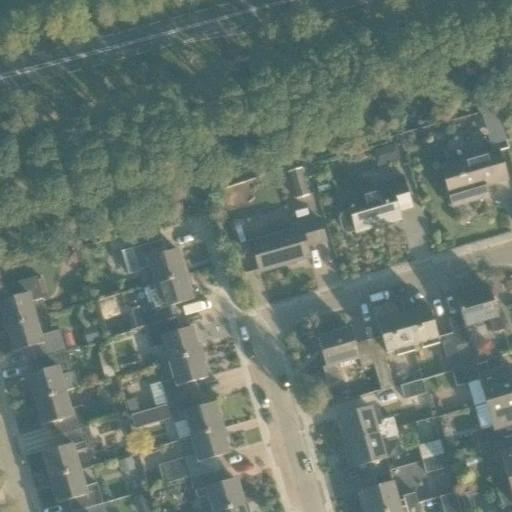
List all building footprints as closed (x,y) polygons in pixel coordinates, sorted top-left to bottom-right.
[(487,116),(482,118),(486,129),(502,125),(498,113),(487,116)] [(399,159),(395,146),(372,152),(377,168),(388,164),(388,162),(399,159)] [(510,191),(498,150),(441,167),(452,207),(478,200),(475,190),(506,181),(509,191),(510,191)] [(288,174),(296,201),(309,197),(301,170),(288,174)] [(347,201),(350,213),(343,215),(340,220),(343,231),(348,234),(356,232),(357,234),(401,221),(398,213),(412,209),(403,178),(389,182),(391,188),(347,201)] [(325,242),(319,219),(294,227),(295,231),(252,243),(260,274),(310,259),(307,248),(325,242)] [(167,255),(163,241),(120,254),(127,277),(137,274),(136,271),(138,270),(139,272),(150,269),(155,286),(185,277),(178,252),(167,255)] [(78,263),(75,252),(64,255),(67,266),(78,263)] [(137,332),(147,329),(177,320),(173,307),(192,301),(185,277),(155,286),(160,302),(131,311),(137,332)] [(0,309),(6,329),(37,320),(32,302),(43,299),(37,278),(6,287),(10,301),(0,303),(0,309)] [(489,321),(493,334),(504,331),(500,317),(498,318),(489,289),(456,299),(463,322),(449,326),(453,339),(456,348),(470,344),(465,329),(489,321)] [(402,314),(412,347),(421,344),(423,350),(439,345),(428,307),(402,314)] [(383,355),(412,347),(402,314),(377,322),(382,341),(369,345),(368,342),(367,342),(373,365),(381,393),(393,389),(383,355)] [(36,361),(67,352),(60,331),(42,336),(37,320),(6,329),(13,353),(32,348),(36,361)] [(169,363),(200,354),(193,329),(181,333),(177,320),(147,329),(153,350),(164,346),(169,363)] [(83,331),(87,344),(102,340),(98,327),(83,331)] [(373,365),(367,342),(355,346),(350,330),(317,339),(326,368),(323,369),(326,379),(337,376),(334,367),(358,360),(361,369),(373,365)] [(450,372),(462,369),(462,368),(458,357),(456,348),(453,339),(442,343),(450,372)] [(35,402),(66,394),(78,390),(73,373),(67,352),(36,361),(40,374),(28,377),(35,402)] [(114,377),(107,352),(97,354),(104,380),(114,377)] [(470,355),(470,353),(458,357),(462,368),(473,365),(470,355)] [(168,405),(199,395),(196,382),(207,379),(200,354),(169,363),(174,380),(162,384),(168,405)] [(502,370),(499,358),(462,369),(462,370),(452,373),(457,389),(467,386),(479,382),(486,405),(511,397),(511,370),(511,367),(502,370)] [(426,394),(422,380),(400,386),(405,401),(426,394)] [(58,437),(89,428),(83,407),(71,410),(66,394),(35,402),(43,427),(54,424),(58,437)] [(191,439),(222,430),(214,405),(203,408),(199,395),(168,405),(174,426),(186,422),(191,439)] [(475,450),(485,447),(511,438),(511,397),(486,405),(492,428),(470,434),(475,450)] [(134,400),(126,403),(129,413),(137,411),(134,400)] [(347,444),(396,430),(393,420),(381,423),(382,426),(376,428),(371,410),(340,418),(347,444)] [(50,480),(81,471),(76,454),(95,449),(89,428),(58,437),(61,450),(42,455),(50,480)] [(190,480),(221,471),(217,458),(229,455),(222,430),(191,439),(196,456),(184,459),(190,480)] [(396,430),(347,444),(355,469),(385,460),(380,442),(386,440),(387,443),(399,440),(396,430)] [(508,482),(511,480),(511,438),(485,447),(490,463),(501,460),(508,482)] [(423,463),(444,456),(439,440),(418,447),(423,463)] [(444,456),(423,463),(426,473),(447,467),(444,456)] [(119,462),(122,474),(135,470),(131,458),(119,462)] [(71,511),(79,511),(103,505),(97,485),(86,488),(81,471),(50,480),(57,505),(68,502),(71,511)] [(211,511),(221,511),(244,505),(237,481),(225,485),(221,471),(190,480),(196,501),(207,498),(211,511)] [(503,511),(511,511),(511,480),(508,482),(511,495),(511,505),(503,509),(503,511)] [(367,511),(391,511),(418,505),(415,495),(403,498),(404,501),(398,503),(393,484),(362,493),(367,511)] [(132,498),(136,511),(150,511),(145,495),(132,498)]
